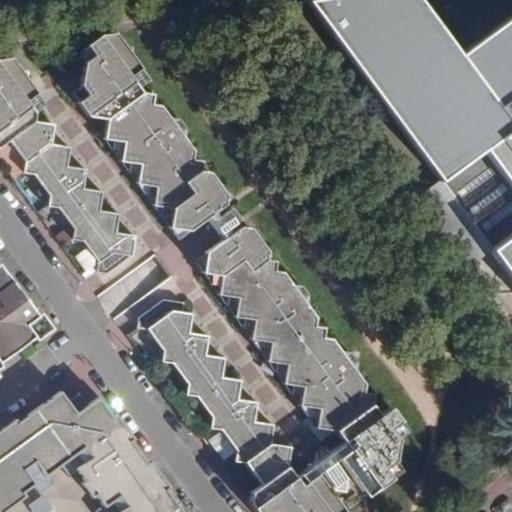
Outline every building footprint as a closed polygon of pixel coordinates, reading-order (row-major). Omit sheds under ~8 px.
[(511,13),(458,53),(418,0),(304,0),(437,178),(412,196),(463,266),(488,248),(511,280),(511,13)] [(136,175),(134,185),(154,188),(150,207),(170,209),(166,229),(188,231),(206,218),(210,223),(206,225),(204,236),(217,239),(220,236),(222,240),(191,263),(199,274),(218,277),(215,296),(235,299),(231,318),(241,319),(251,320),(248,333),(247,341),(267,343),(263,362),(284,365),(280,385),(289,386),(299,387),(297,399),(296,407),(316,409),(313,430),(333,432),(340,442),(325,455),(313,453),(312,464),(292,478),(283,466),(285,448),(267,445),(269,426),(250,422),(252,404),(235,400),(237,382),(219,379),(221,360),(202,356),(203,337),(186,335),(188,315),(179,313),(180,304),(160,301),(136,319),(135,330),(144,330),(160,351),(159,363),(169,363),(184,383),(183,395),(194,397),(210,417),(208,430),(218,430),(233,450),(232,462),(241,462),(258,485),(248,492),(247,500),(255,511),(341,511),(342,511),(315,478),(320,475),(329,485),(341,477),(332,466),(337,462),(363,497),(388,478),(381,468),(390,463),(394,441),(388,432),(398,424),(387,409),(377,417),(367,405),(369,396),(360,393),(361,385),(353,375),(355,365),(346,354),(338,353),(329,342),(319,338),(320,330),(311,327),(312,320),(303,308),(305,297),(299,289),(288,285),(280,274),(271,271),(273,265),(264,261),(265,252),(249,231),(238,228),(230,234),(227,231),(240,221),(230,209),(217,218),(214,214),(223,207),(226,198),(207,172),(199,172),(200,163),(190,160),(192,152),(184,140),(187,131),(114,32),(101,35),(85,48),(92,56),(83,62),(80,85),(87,95),(75,104),(86,119),(106,121),(102,141),(122,144),(118,162),(126,164),(139,166),(136,175)] [(92,56),(85,48),(76,55),(83,62),(92,56)] [(47,194),(45,206),(57,207),(73,227),(70,238),(82,241),(97,261),(95,273),(107,274),(129,257),(133,236),(114,232),(117,215),(97,211),(100,192),(82,189),(86,170),(65,167),(68,148),(48,146),(52,125),(33,122),(34,113),(44,105),(10,58),(0,58),(0,146),(8,140),(24,162),(21,173),(33,175),(47,194)] [(87,95),(80,85),(69,95),(75,104),(87,95)] [(122,144),(102,141),(118,162),(122,144)] [(139,166),(126,164),(124,174),(136,175),(139,166)] [(134,185),(150,207),(154,188),(134,185)] [(150,207),(166,229),(170,209),(150,207)] [(188,231),(166,229),(175,241),(188,231)] [(0,356),(43,325),(0,266),(0,356)] [(199,274),(215,296),(218,277),(199,274)] [(235,299),(215,296),(231,318),(235,299)] [(251,320),(241,319),(239,331),(248,333),(251,320)] [(247,341),(263,362),(267,343),(247,341)] [(284,365),(263,362),(280,385),(284,365)] [(299,387),(289,386),(287,397),(297,399),(299,387)] [(65,403),(57,393),(0,434),(0,506),(31,484),(34,489),(47,480),(43,475),(61,462),(69,473),(75,469),(103,506),(96,510),(97,511),(178,511),(95,399),(87,405),(86,405),(74,414),(65,403)] [(86,405),(77,394),(65,403),(74,414),(86,405)] [(316,409),(296,407),(313,430),(316,409)] [(404,433),(398,424),(388,432),(394,441),(404,433)] [(397,471),(390,463),(381,468),(388,478),(397,471)] [(39,493),(24,502),(29,511),(43,511),(49,509),(39,493)]
